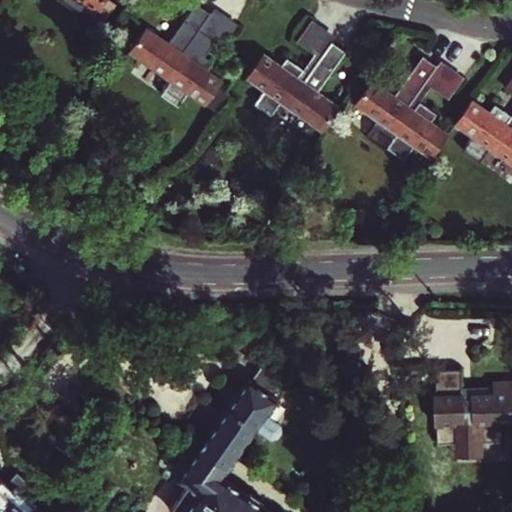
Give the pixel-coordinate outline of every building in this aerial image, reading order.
[(78,0),(96,13),(105,0),(78,0)] [(210,60),(194,49),(188,58),(181,53),(211,13),(196,3),(167,44),(144,28),(129,51),(171,80),(161,94),(178,105),(188,91),(206,104),(222,82),(203,69),(210,60)] [(188,58),(194,49),(205,33),(222,45),(239,23),(215,7),(211,13),(181,53),(188,58)] [(303,82),(332,42),(335,37),(311,19),(297,41),(313,54),(304,69),(297,78),(303,82)] [(345,51),(332,42),(303,82),(297,78),(304,69),(287,57),(281,66),(263,54),(246,76),(265,88),(255,103),(272,114),(282,100),(325,130),(340,108),(317,91),(345,51)] [(370,80),(354,102),(377,118),(364,137),(385,152),(389,147),(404,159),(414,145),(432,158),(448,134),(447,134),(430,122),(436,114),(419,102),(414,110),(408,106),(438,65),(423,54),(393,96),(370,80)] [(441,60),(438,65),(408,106),(414,110),(419,102),(431,86),(449,100),(465,77),(441,60)] [(454,122),(455,123),(473,135),(463,150),(479,161),(490,146),(511,162),(511,127),(511,128),(506,124),(511,115),(495,104),(489,112),(470,99),(454,122)] [(246,379),(198,447),(228,469),(237,456),(277,398),(275,397),(284,383),(259,366),(249,380),(246,379)] [(435,441),(453,442),(468,457),(483,441),(500,440),(499,424),(511,424),(511,414),(511,396),(492,396),(492,393),(472,394),(460,394),(460,387),(460,369),(434,369),(435,392),(432,393),(433,425),(436,426),(435,441)] [(483,456),(483,441),(468,457),(483,456)] [(454,457),(468,457),(453,442),(454,457)] [(185,486),(169,508),(174,511),(272,511),(260,503),(261,501),(248,491),(246,494),(222,477),(228,469),(198,447),(176,478),(185,486)] [(0,477),(0,511),(30,511),(37,505),(24,494),(32,485),(14,470),(5,481),(0,477)]
